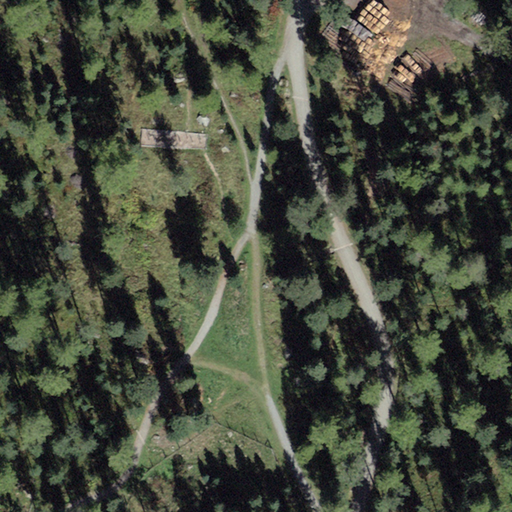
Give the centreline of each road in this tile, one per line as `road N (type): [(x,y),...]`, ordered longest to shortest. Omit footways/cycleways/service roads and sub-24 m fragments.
road 1 (track): [(301,0),(293,37),(310,151),(384,353),(383,398),(357,511)]
road 2 (track): [(364,0),(471,35),(511,59)]
